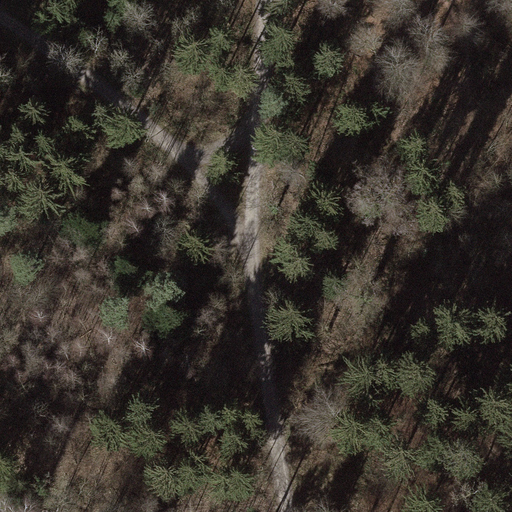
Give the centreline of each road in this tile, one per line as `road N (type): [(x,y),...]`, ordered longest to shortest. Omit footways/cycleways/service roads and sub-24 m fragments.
road 1 (track): [(0,17),(147,125),(212,190),(247,251)]
road 2 (track): [(290,511),(247,251)]
road 3 (track): [(247,251),(266,0)]
